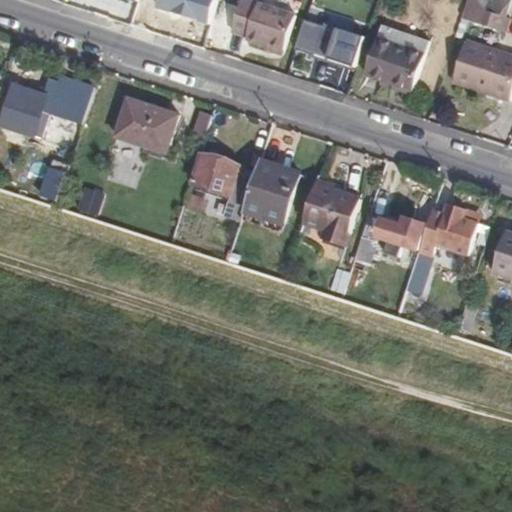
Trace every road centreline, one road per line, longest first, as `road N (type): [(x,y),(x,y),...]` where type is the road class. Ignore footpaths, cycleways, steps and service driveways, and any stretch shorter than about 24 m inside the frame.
road 1 (residential): [(511,180),(0,3)]
road 2 (track): [(511,423),(0,259)]
